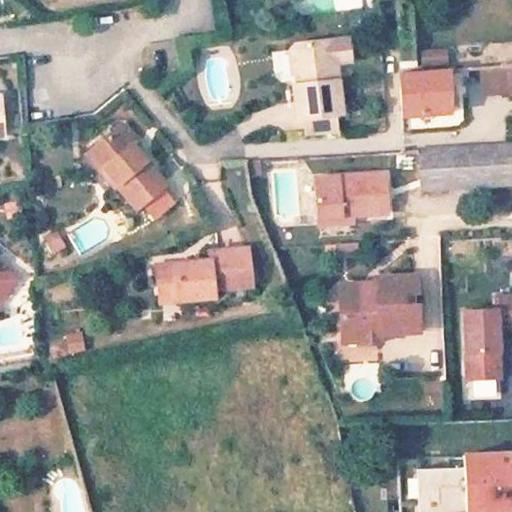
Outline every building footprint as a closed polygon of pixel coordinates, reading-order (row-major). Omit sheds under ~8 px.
[(323,38),(292,42),(287,48),(290,71),(294,71),(295,83),(291,83),(295,116),(299,115),(333,111),(341,110),(334,59),(348,57),(346,39),(340,36),(331,37),(323,38)] [(420,50),(420,66),(446,66),(446,50),(420,50)] [(511,65),(474,67),(475,96),(511,94),(511,65)] [(399,119),(445,117),(444,71),(440,71),(397,74),(399,119)] [(300,130),(335,127),(333,111),(299,115),(300,130)] [(111,128),(81,153),(108,187),(106,189),(126,214),(156,190),(136,165),(131,169),(118,152),(126,145),(111,128)] [(511,147),(444,149),(416,150),(418,187),(511,184),(511,147)] [(75,157),(102,192),(106,189),(108,187),(81,153),(75,157)] [(261,163),(246,165),(248,180),(263,178),(261,163)] [(316,218),(348,215),(384,212),(381,172),(312,178),(316,218)] [(316,225),(349,223),(348,215),(316,218),(316,225)] [(39,237),(46,256),(62,250),(55,232),(39,237)] [(158,303),(212,300),(211,294),(250,291),(247,253),(209,256),(209,263),(155,267),(158,303)] [(0,297),(7,290),(0,284),(0,282),(9,272),(0,264),(0,297)] [(0,284),(7,290),(16,278),(9,272),(0,282),(0,284)] [(418,277),(376,280),(377,291),(371,291),(365,285),(351,286),(353,315),(342,315),(344,342),(363,341),(363,344),(382,343),(382,333),(420,331),(419,303),(413,303),(413,294),(418,294),(418,277)] [(341,287),(342,315),(353,315),(351,286),(341,287)] [(511,328),(511,296),(496,297),(496,311),(464,312),(468,381),(501,379),(499,329),(511,328)] [(64,355),(80,352),(77,332),(61,335),(64,355)] [(511,511),(511,455),(461,457),(462,469),(425,470),(426,511),(511,511)] [(426,511),(425,470),(415,471),(416,511),(426,511)]
